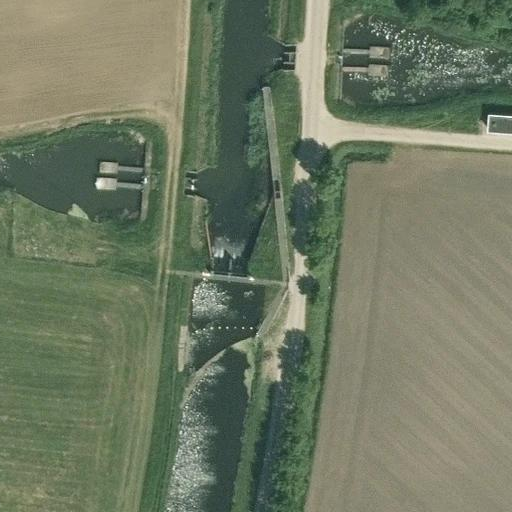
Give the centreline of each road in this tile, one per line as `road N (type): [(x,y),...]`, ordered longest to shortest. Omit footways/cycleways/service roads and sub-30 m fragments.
road 1 (unclassified): [(260,511),(291,365),(310,130)]
road 2 (unclassified): [(511,145),(310,130)]
road 3 (unclassified): [(310,130),(318,0)]
